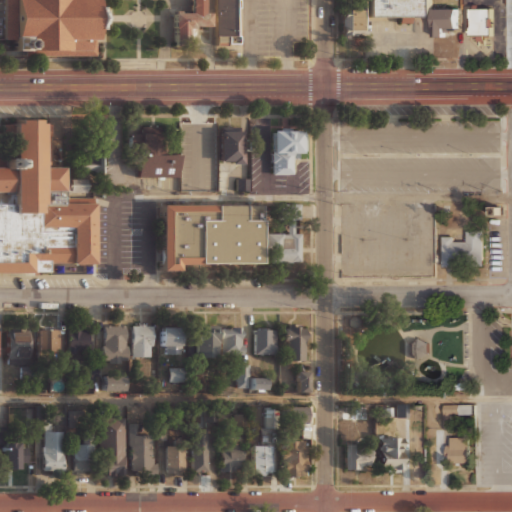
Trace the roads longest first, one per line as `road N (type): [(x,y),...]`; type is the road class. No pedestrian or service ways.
road 1 (residential): [(325,0),(326,511)]
road 2 (secondary): [(511,86),(0,87)]
road 3 (residential): [(511,502),(0,502)]
road 4 (residential): [(511,297),(0,297)]
